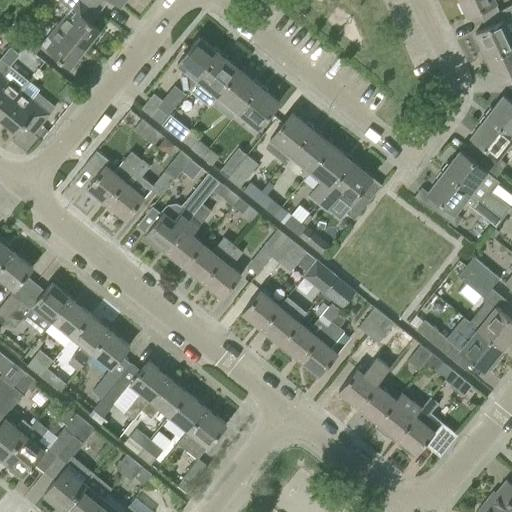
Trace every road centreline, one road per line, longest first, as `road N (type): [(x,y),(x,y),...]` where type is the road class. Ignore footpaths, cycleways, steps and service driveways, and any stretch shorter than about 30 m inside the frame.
road 1 (residential): [(414,0),(451,90),(445,117),(409,158),(212,0)]
road 2 (unclassified): [(286,411),(25,199)]
road 3 (residential): [(25,199),(176,0)]
road 4 (unclassified): [(404,511),(384,485),(286,411)]
road 5 (unclassified): [(421,511),(511,404)]
road 6 (unclassified): [(205,511),(286,411)]
